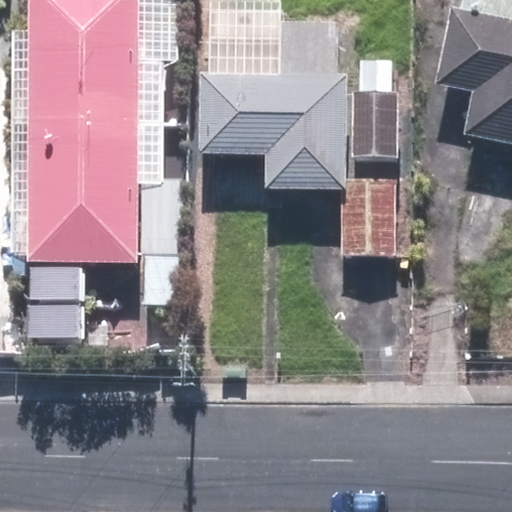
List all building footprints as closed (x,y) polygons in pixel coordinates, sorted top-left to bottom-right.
[(35,0),(36,264),(144,264),(144,0),(35,0)] [(511,0),(470,0),(468,12),(458,10),(442,92),(474,98),(466,138),(511,146),(511,0)] [(359,163),(405,163),(406,96),(398,96),(399,64),(366,63),(365,96),(360,95),(359,163)] [(353,184),(355,80),(205,77),(204,158),(269,159),(269,192),(347,193),(346,257),(397,258),(399,185),(353,184)] [(148,260),(187,260),(187,183),(165,183),(165,190),(148,190),(148,260)] [(86,303),(86,270),(38,270),(38,303),(86,303)] [(178,270),(144,270),(144,316),(178,316),(178,270)] [(35,341),(87,341),(87,308),(35,308),(35,341)]
